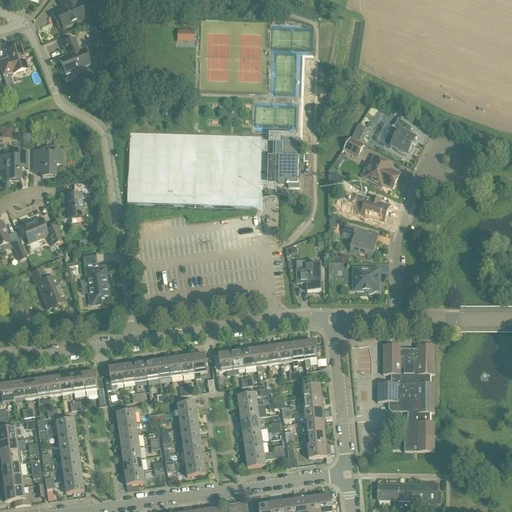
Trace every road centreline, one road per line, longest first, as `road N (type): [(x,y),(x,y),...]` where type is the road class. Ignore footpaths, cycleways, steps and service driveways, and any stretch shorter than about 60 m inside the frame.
road 1 (residential): [(24,23),(60,105),(95,125),(104,140),(131,341)]
road 2 (residential): [(110,505),(347,475)]
road 3 (residential): [(131,341),(331,318)]
road 4 (residential): [(396,319),(397,244),(413,192),(431,168)]
road 5 (residential): [(347,475),(331,318)]
